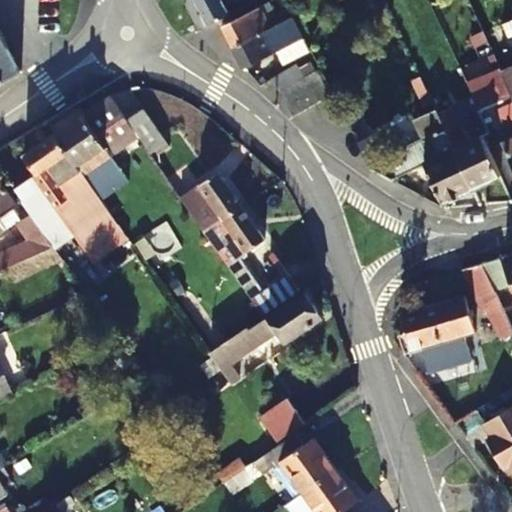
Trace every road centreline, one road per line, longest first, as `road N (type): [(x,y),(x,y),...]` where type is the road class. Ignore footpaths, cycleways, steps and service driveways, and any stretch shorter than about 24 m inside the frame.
road 1 (residential): [(353,302),(423,511)]
road 2 (residential): [(299,159),(259,118),(149,36)]
road 3 (residential): [(456,239),(399,214),(323,161),(299,159)]
road 4 (residential): [(299,159),(353,302)]
road 5 (residential): [(107,40),(0,118)]
road 6 (residential): [(456,239),(392,267),(353,302)]
